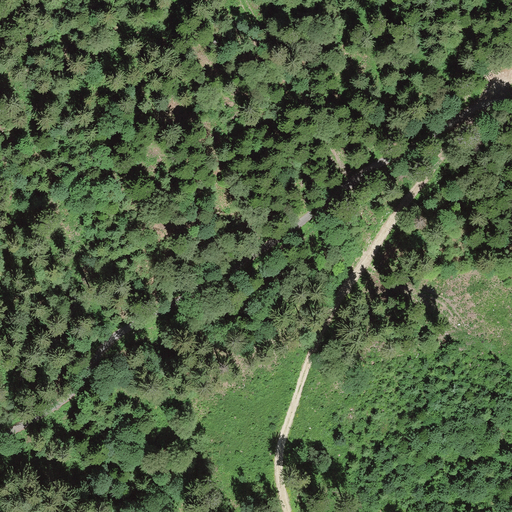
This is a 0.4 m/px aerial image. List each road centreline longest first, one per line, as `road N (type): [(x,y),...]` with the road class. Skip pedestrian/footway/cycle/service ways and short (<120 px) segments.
road 1 (unclassified): [(511,98),(357,178),(259,252),(121,333),(59,404),(0,437)]
road 2 (track): [(284,511),(276,483),(282,441),(335,302),(511,77)]
road 3 (track): [(471,113),(457,60),(464,33),(494,0)]
